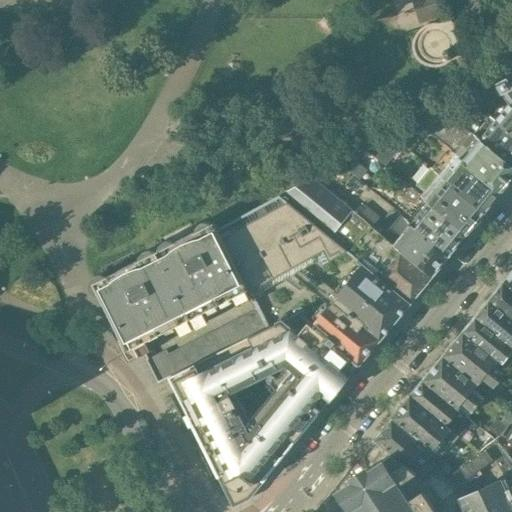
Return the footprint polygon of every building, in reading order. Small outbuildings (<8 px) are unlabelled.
[(452,60),(458,58),(464,55),(460,43),(452,18),(438,23),(435,23),(431,24),(429,24),(426,25),(424,27),(422,28),(420,30),(419,32),(417,35),(416,37),(415,39),(415,42),(415,45),(415,47),(415,50),(416,52),(417,55),(419,57),(420,59),(422,61),(424,62),(426,64),(429,65),(431,66),(435,66),(439,66),(442,66),(445,64),(447,64),(450,62),(452,60)] [(511,78),(500,85),(505,96),(511,96),(511,97),(511,101),(511,78)] [(511,101),(496,118),(511,131),(511,101)] [(511,131),(496,118),(488,128),(481,138),(511,163),(511,131)] [(475,133),(458,154),(503,192),(511,180),(511,163),(481,138),(475,133)] [(401,147),(394,142),(378,153),(389,161),(401,147)] [(450,182),(486,212),(503,192),(458,154),(455,158),(441,175),(450,182)] [(355,159),(347,169),(360,179),(368,170),(355,159)] [(468,234),(486,212),(450,182),(441,175),(424,197),(431,203),(432,203),(468,234)] [(370,223),(314,176),(282,194),(279,195),(410,303),(434,275),(381,231),(370,223)] [(250,497),(410,303),(279,195),(218,228),(269,324),(170,377),(190,415),(197,411),(209,437),(202,440),(234,505),(250,497)] [(451,254),(468,234),(432,203),(431,203),(415,224),(451,254)] [(384,228),(381,231),(434,275),(451,254),(415,224),(403,214),(389,232),(384,228)] [(170,377),(269,324),(218,228),(215,222),(211,224),(208,222),(205,222),(201,223),(198,225),(197,228),(196,231),(195,232),(155,252),(152,251),(148,250),(145,251),(142,254),(140,257),(140,260),(106,277),(105,276),(93,282),(99,294),(100,294),(112,318),(121,334),(133,328),(149,361),(159,382),(170,377)] [(511,289),(505,283),(490,301),(511,318),(511,289)] [(477,317),(511,346),(511,318),(490,301),(477,317)] [(511,346),(477,317),(465,331),(499,359),(508,367),(511,362),(511,346)] [(499,380),(501,378),(505,373),(495,364),(499,359),(465,331),(455,343),(499,380)] [(455,343),(444,356),(479,383),(483,378),(493,387),(499,380),(455,343)] [(444,356),(434,368),(479,404),(482,400),(472,391),(479,383),(444,356)] [(434,368),(424,380),(458,408),(461,404),(472,412),(479,404),(434,368)] [(472,421),(458,408),(424,380),(411,396),(457,434),(460,436),(472,421)] [(501,392),(506,386),(502,382),(497,388),(501,392)] [(439,455),(457,434),(411,396),(393,418),(427,445),(433,450),(439,455)] [(511,411),(510,410),(502,420),(509,426),(511,422),(511,421),(511,411)] [(375,440),(394,455),(411,469),(413,466),(411,464),(427,445),(393,418),(375,440)] [(511,459),(497,440),(486,448),(487,450),(506,476),(511,484),(511,459)] [(343,511),(511,511),(511,501),(501,479),(461,499),(462,500),(448,508),(443,501),(454,494),(446,483),(437,466),(425,479),(411,469),(394,455),(372,469),(369,466),(353,476),(355,480),(340,489),(351,507),(343,511)] [(511,484),(506,476),(501,479),(511,501),(511,484)]
